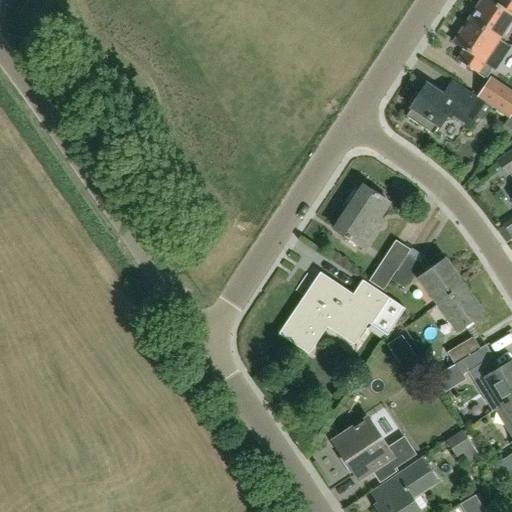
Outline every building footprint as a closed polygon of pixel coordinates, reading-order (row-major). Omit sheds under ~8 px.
[(505,44),(506,44),(511,33),(511,0),(497,0),(495,4),(489,0),(481,0),(468,20),(505,44)] [(505,44),(468,20),(452,44),(464,51),(458,61),(485,79),(491,69),(495,71),(511,47),(506,44),(505,44)] [(509,119),(511,115),(511,91),(491,78),(477,98),(509,119)] [(467,129),(484,103),(452,82),(443,96),(425,84),(410,107),(411,108),(406,116),(434,135),(447,115),(467,129)] [(511,149),(497,159),(507,174),(511,171),(511,149)] [(373,225),(389,201),(363,185),(334,228),(365,247),(377,228),(373,225)] [(370,281),(384,291),(411,251),(398,241),(370,281)] [(405,286),(421,261),(410,253),(393,278),(405,286)] [(440,304),(466,286),(448,260),(421,278),(440,304)] [(369,323),(372,325),(387,335),(405,308),(362,280),(353,294),(319,272),(280,333),(310,353),(328,327),(354,344),(369,323)] [(484,311),(466,286),(440,304),(458,329),(484,311)] [(411,373),(425,363),(406,336),(392,346),(411,373)] [(489,363),(475,340),(449,356),(463,379),(489,363)] [(503,405),(511,399),(511,362),(495,373),(490,364),(473,375),(495,410),(496,409),(498,408),(503,405)] [(504,422),(511,435),(511,399),(503,405),(498,408),(506,421),(504,422)] [(396,468),(417,454),(405,436),(388,447),(370,419),(334,442),(358,478),(390,458),(396,468)] [(469,463),(479,455),(462,430),(446,441),(457,457),(463,454),(469,463)] [(421,460),(393,479),(373,493),(379,503),(377,505),(381,511),(420,511),(422,511),(411,495),(434,480),(421,460)] [(459,500),(466,511),(485,511),(483,509),(487,507),(478,493),(475,495),(473,492),(459,500)]
